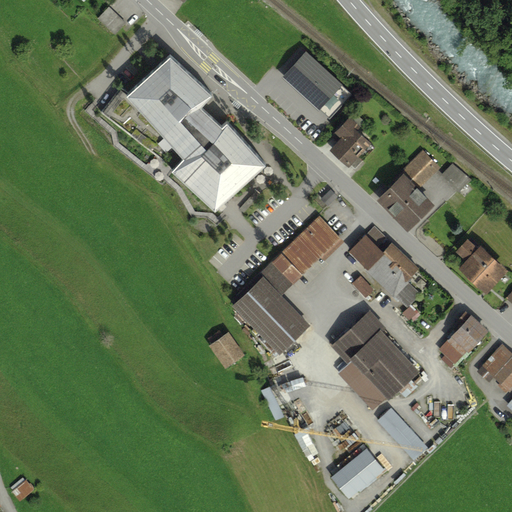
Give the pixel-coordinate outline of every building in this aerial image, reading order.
[(125,22),(109,6),(98,17),(114,33),(125,22)] [(305,51),(283,77),(320,110),(343,84),(305,51)] [(127,96),(183,160),(172,171),(215,211),(265,164),(227,123),(222,127),(200,108),(211,96),(169,57),(127,96)] [(345,126),(327,149),(345,164),(364,141),(345,126)] [(428,175),(441,162),(424,145),(411,157),(428,175)] [(454,158),(442,170),(460,188),(472,176),(454,158)] [(398,174),(372,200),(404,230),(429,203),(398,174)] [(316,220),(259,272),(279,293),(336,241),(316,220)] [(373,227),(348,253),(393,296),(418,270),(373,227)] [(505,269),(474,244),(454,268),(484,294),(505,269)] [(367,294),(375,285),(361,271),(353,279),(367,294)] [(304,327),(259,276),(227,305),(272,356),(304,327)] [(410,284),(397,297),(407,308),(421,296),(410,284)] [(417,372),(364,311),(331,341),(346,363),(336,371),(372,413),(417,372)] [(477,340),(458,322),(444,338),(462,355),(477,340)] [(228,335),(211,345),(224,368),(242,357),(228,335)] [(511,384),(511,357),(501,346),(481,366),(505,391),(511,384)] [(271,382),(262,386),(276,417),(285,412),(271,382)] [(391,409),(378,420),(411,459),(424,448),(391,409)] [(364,450),(331,475),(347,496),(381,471),(364,450)] [(33,475),(17,486),(27,499),(42,488),(33,475)]
